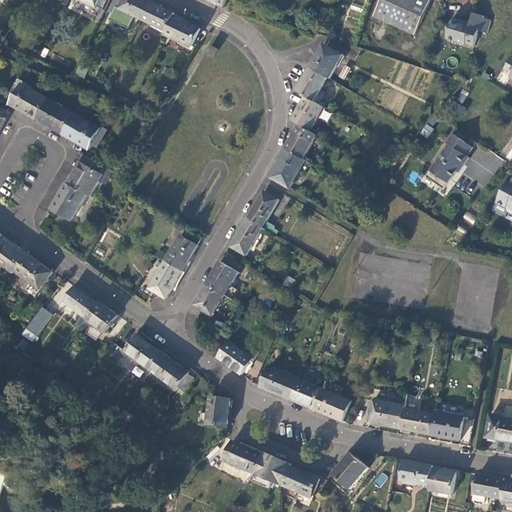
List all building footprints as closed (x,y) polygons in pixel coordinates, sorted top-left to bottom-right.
[(80,0),(100,9),(104,0),(80,0)] [(151,2),(147,0),(124,0),(121,9),(143,20),(151,2)] [(416,35),(431,0),(430,0),(381,0),(374,16),(416,35)] [(151,2),(143,20),(168,32),(176,16),(177,14),(151,2)] [(471,24),(453,19),(447,39),(466,45),(467,44),(476,46),(480,32),(487,34),(492,21),(485,19),(486,17),(474,14),(471,24)] [(176,16),(168,32),(167,35),(182,43),(183,42),(194,47),(199,38),(204,40),(209,32),(176,16)] [(324,44),(310,68),(328,78),(330,80),(343,55),(324,44)] [(219,50),(212,46),(207,53),(215,58),(219,50)] [(80,76),(86,64),(81,62),(76,74),(80,76)] [(304,96),(307,97),(315,102),(328,78),(310,68),(308,66),(295,90),(304,96)] [(340,77),(346,80),(352,69),(346,66),(340,77)] [(37,119),(49,99),(23,85),(11,105),(37,119)] [(462,103),(468,92),(463,89),(456,99),(462,103)] [(293,121),(300,125),(311,132),(324,108),(315,102),(307,97),(293,121)] [(76,114),(49,99),(37,119),(64,135),(76,114)] [(451,100),(446,109),(461,116),(465,107),(451,100)] [(9,113),(0,107),(0,131),(6,121),(5,120),(9,113)] [(103,130),(76,114),(64,135),(91,150),(93,147),(97,141),(103,130)] [(428,138),(434,128),(425,123),(419,134),(428,138)] [(300,125),(286,149),(304,159),(318,136),(311,132),(300,125)] [(104,127),(103,130),(97,141),(102,144),(110,130),(104,127)] [(474,149),(453,135),(447,144),(449,145),(430,174),(431,178),(443,187),(447,186),(462,166),(464,168),(470,160),(467,158),(474,149)] [(97,141),(93,147),(99,151),(102,144),(97,141)] [(273,179),(291,189),(301,172),(307,163),(308,161),(304,159),(286,149),(274,172),(276,173),(273,179)] [(394,166),(403,153),(398,150),(390,164),(394,166)] [(106,186),(114,172),(84,155),(68,183),(87,194),(92,197),(100,183),(106,186)] [(307,163),(301,172),(306,174),(311,165),(307,163)] [(511,176),(497,203),(507,208),(508,211),(511,213),(511,176)] [(87,194),(68,183),(53,209),(72,220),(87,194)] [(249,220),(264,228),(280,200),(265,192),(249,220)] [(466,212),(463,219),(473,223),(476,216),(466,212)] [(248,257),(264,228),(249,220),(233,247),(248,257)] [(186,273),(196,256),(194,254),(199,246),(181,236),(166,261),(186,273)] [(10,243),(2,237),(0,239),(0,262),(0,263),(7,268),(11,271),(15,273),(16,271),(29,254),(11,241),(10,243)] [(54,272),(29,254),(16,271),(42,290),(54,272)] [(174,292),(186,273),(166,261),(150,289),(167,300),(172,292),(174,292)] [(208,285),(225,295),(226,296),(239,273),(221,262),(208,285)] [(9,282),(15,273),(11,271),(5,279),(9,282)] [(294,283),(287,279),(284,284),(290,288),(294,283)] [(208,285),(195,307),(208,315),(210,314),(213,315),(225,295),(208,285)] [(86,320),(98,304),(76,287),(65,301),(83,314),(76,325),(80,328),(86,320)] [(119,316),(100,302),(98,304),(86,320),(106,334),(119,316)] [(54,315),(44,308),(28,328),(38,336),(54,315)] [(38,336),(28,328),(26,331),(36,339),(38,336)] [(152,371),(164,353),(139,335),(127,353),(152,371)] [(20,339),(14,346),(19,350),(24,343),(20,339)] [(219,357),(243,375),(255,359),(231,341),(219,357)] [(191,373),(164,353),(152,371),(178,390),(179,389),(190,373),(191,373)] [(56,360),(52,367),(58,371),(63,366),(56,360)] [(139,377),(145,369),(136,363),(131,371),(139,377)] [(291,400),(299,379),(271,367),(262,387),(291,400)] [(197,378),(190,373),(179,389),(185,394),(197,378)] [(324,390),(299,379),(291,400),(316,410),(324,390)] [(353,402),(324,390),(316,410),(345,422),(353,402)] [(422,398),(409,395),(407,407),(403,429),(432,435),(436,414),(420,411),(422,398)] [(230,428),(234,400),(212,397),(208,425),(230,428)] [(403,429),(407,407),(375,401),(371,423),(403,429)] [(436,412),(436,414),(432,435),(462,440),(466,417),(436,412)] [(487,438),(511,442),(511,419),(492,416),(487,438)] [(265,453),(244,444),(244,446),(234,442),(226,461),(256,473),(265,453)] [(265,453),(256,473),(252,478),(257,479),(259,475),(283,485),(291,467),(292,464),(265,453)] [(352,453),(334,474),(351,489),(369,468),(352,453)] [(434,467),(405,461),(401,481),(431,487),(434,469),(434,467)] [(321,479),(291,467),(283,485),(313,498),(321,479)] [(434,469),(431,487),(430,491),(454,495),(458,474),(434,469)] [(506,479),(479,474),(475,494),(474,501),(476,504),(483,505),(486,503),(487,496),(502,499),(506,479)] [(511,479),(506,479),(502,499),(502,500),(511,502),(511,479)]
